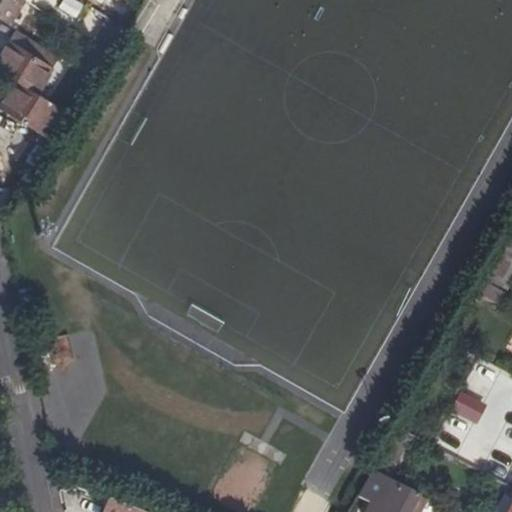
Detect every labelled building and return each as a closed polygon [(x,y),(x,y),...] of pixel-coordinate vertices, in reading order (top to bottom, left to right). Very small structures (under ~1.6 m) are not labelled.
[(20,0),(0,0),(0,20),(9,26),(25,3),(20,0)] [(73,0),(57,0),(55,3),(71,16),(80,5),(73,0)] [(127,16),(131,3),(121,0),(108,0),(105,9),(127,16)] [(0,70),(17,82),(37,95),(60,59),(16,30),(0,54),(0,70)] [(37,95),(17,82),(0,107),(45,137),(62,111),(37,95)] [(67,336),(49,340),(53,362),(71,359),(67,336)] [(448,415),(477,423),(483,399),(454,392),(448,415)] [(408,511),(417,494),(372,470),(357,497),(370,504),(366,511),(408,511)]
